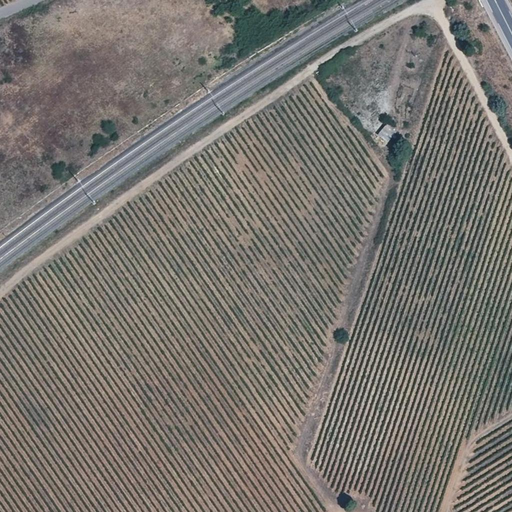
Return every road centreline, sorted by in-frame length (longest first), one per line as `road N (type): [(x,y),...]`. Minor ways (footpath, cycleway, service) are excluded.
road 1 (track): [(0,289),(332,55),(429,0)]
road 2 (track): [(429,0),(511,156)]
